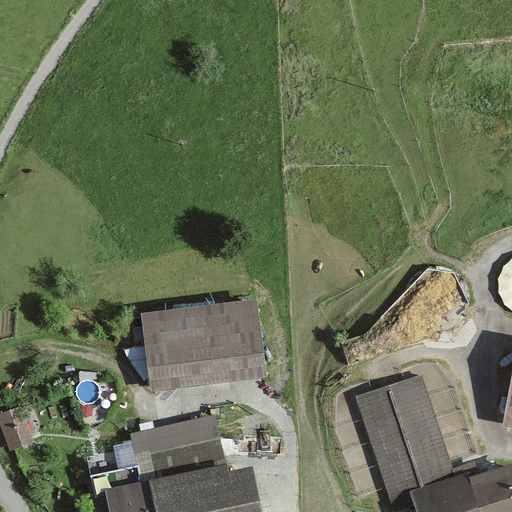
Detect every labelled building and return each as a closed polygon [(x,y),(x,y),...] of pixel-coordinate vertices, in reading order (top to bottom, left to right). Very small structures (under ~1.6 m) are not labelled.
[(249,306),(138,319),(147,396),(259,382),(249,306)] [(511,363),(501,432),(511,433),(511,363)] [(456,480),(421,378),(356,400),(394,511),(413,505),(415,511),(511,511),(511,468),(469,482),(467,476),(456,480)] [(0,418),(0,428),(11,455),(33,446),(29,437),(38,433),(27,407),(0,418)] [(214,421),(132,439),(142,482),(105,491),(110,511),(258,511),(249,469),(226,474),(214,421)]
